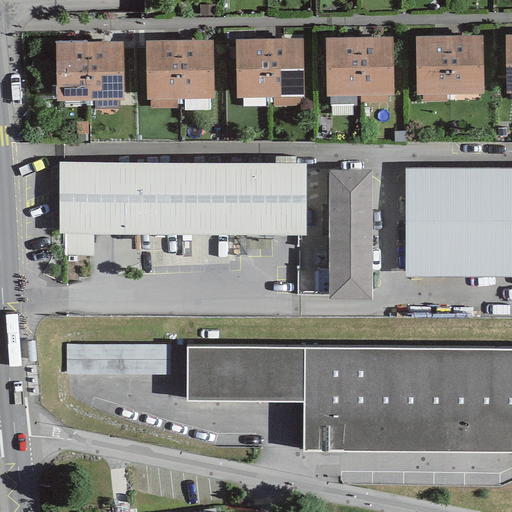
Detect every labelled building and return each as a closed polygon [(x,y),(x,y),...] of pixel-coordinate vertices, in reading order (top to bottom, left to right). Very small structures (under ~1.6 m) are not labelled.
[(449,37),(450,95),(484,95),(483,36),(449,37)] [(450,95),(449,37),(415,37),(416,96),(450,95)] [(268,39),(269,97),(303,97),(302,38),(268,39)] [(360,97),(359,38),(325,39),(326,97),(360,97)] [(359,38),(360,97),(394,96),(393,38),(359,38)] [(269,97),(268,39),(234,40),(235,98),(269,97)] [(180,100),(179,41),(145,42),(146,100),(180,100)] [(179,41),(180,100),(214,99),(213,41),(179,41)] [(88,43),(89,101),(93,101),(93,110),(119,110),(119,101),(123,100),(122,42),(88,43)] [(89,101),(88,43),(55,43),(56,101),(89,101)] [(306,164),(59,163),(59,234),(64,234),(93,234),(306,235),(306,164)] [(511,169),(404,169),(405,277),(511,276),(511,169)] [(371,171),(328,171),(329,299),(372,299),(371,171)] [(93,234),(64,234),(64,256),(93,256),(93,234)] [(169,375),(169,344),(65,344),(65,375),(169,375)] [(511,349),(186,349),(186,402),(304,402),(303,452),(511,452),(511,349)]
